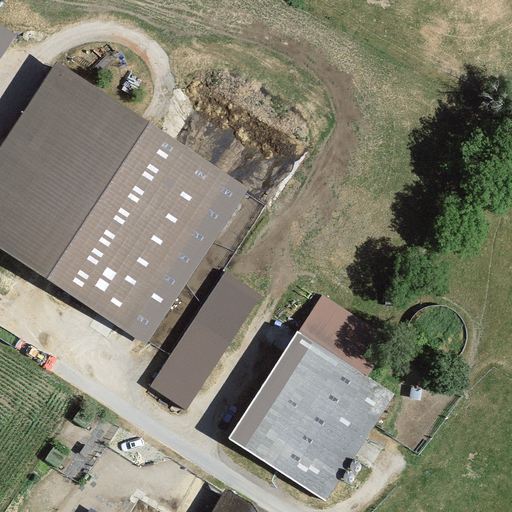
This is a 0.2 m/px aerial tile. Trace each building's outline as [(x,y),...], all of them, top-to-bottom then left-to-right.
[(0,66),(15,42),(0,33),(0,66)] [(251,193),(60,70),(0,162),(0,249),(152,347),(251,193)] [(266,298),(229,274),(154,390),(191,414),(266,298)] [(425,360),(328,298),(234,443),(331,505),(425,360)] [(257,511),(232,497),(223,511),(257,511)]
